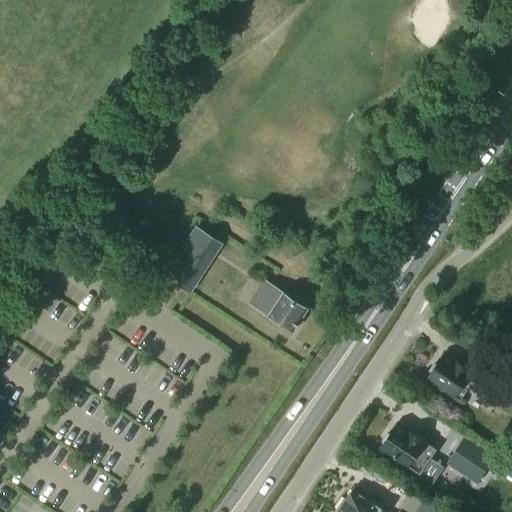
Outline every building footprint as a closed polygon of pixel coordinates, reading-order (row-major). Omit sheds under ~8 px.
[(224,243),(196,225),(163,276),(191,294),(224,243)] [(293,332),(308,309),(265,282),(251,304),(293,332)] [(450,359),(443,355),(427,378),(455,397),(465,383),(500,407),(509,393),(511,395),(511,380),(503,393),(451,358),(450,359)] [(511,416),(511,414),(511,396),(510,395),(500,408),(511,416)] [(402,430),(395,426),(380,449),(426,479),(435,465),(429,461),(436,450),(404,428),(402,430)] [(376,511),(350,495),(338,511),(376,511)] [(436,511),(423,503),(416,511),(436,511)]
